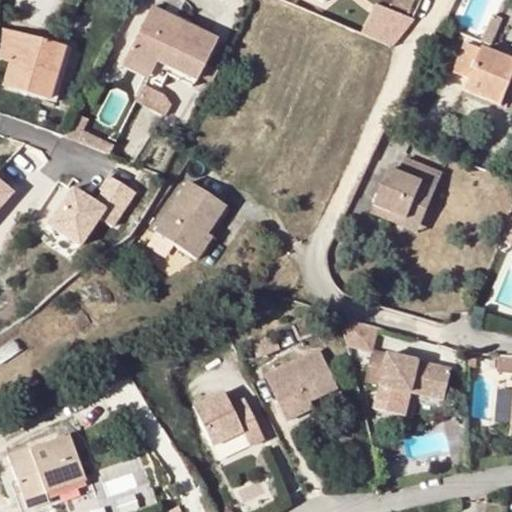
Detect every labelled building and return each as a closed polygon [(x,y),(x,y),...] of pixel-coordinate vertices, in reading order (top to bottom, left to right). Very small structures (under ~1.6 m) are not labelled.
[(415,17),(379,2),(364,36),(375,40),(401,51),(415,17)] [(151,7),(126,60),(154,73),(158,63),(198,81),(218,38),(151,7)] [(48,101),(54,78),(48,76),(54,48),(1,32),(0,36),(0,61),(8,64),(2,87),(48,101)] [(469,80),(482,49),(465,42),(453,74),(469,80)] [(62,49),(54,48),(48,76),(54,78),(62,49)] [(501,110),(508,91),(511,81),(511,60),(482,49),(469,80),(463,94),(501,110)] [(154,73),(126,60),(124,67),(151,80),(154,73)] [(158,63),(154,73),(193,91),(198,81),(158,63)] [(92,125),(80,120),(70,140),(116,157),(119,150),(87,136),(92,125)] [(404,159),(398,173),(416,179),(422,165),(404,159)] [(400,218),(397,225),(422,234),(443,172),(422,165),(416,179),(422,182),(407,220),(400,218)] [(388,170),(375,208),(400,218),(416,179),(398,173),(388,170)] [(138,191),(111,176),(96,200),(78,190),(68,208),(61,204),(49,224),(85,245),(102,215),(117,224),(138,191)] [(422,182),(416,179),(400,218),(407,220),(422,182)] [(204,239),(209,243),(229,218),(196,189),(156,236),(186,261),(204,239)] [(400,218),(375,208),(372,216),(397,225),(400,218)] [(511,218),(510,218),(500,244),(511,248),(511,218)] [(204,239),(186,261),(196,269),(213,247),(209,243),(204,239)] [(376,352),(382,326),(350,320),(345,345),(376,352)] [(380,387),(377,401),(393,405),(396,390),(407,393),(444,402),(452,371),(373,351),(368,370),(370,385),(380,387)] [(266,379),(287,425),(314,412),(310,402),(338,389),(320,352),(266,379)] [(396,390),(393,405),(402,408),(407,393),(396,390)] [(188,411),(208,454),(239,439),(218,396),(188,411)] [(82,482),(67,437),(11,458),(7,459),(25,511),(26,511),(47,504),(44,497),(82,482)]
